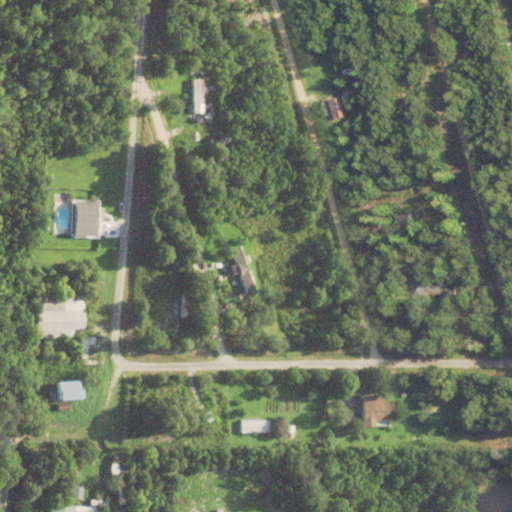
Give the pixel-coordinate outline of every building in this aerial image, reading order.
[(204,12),(202,6),(200,6),(198,0),(211,0),(212,3),(209,4),(210,10),(204,12)] [(376,0),(383,20),(369,25),(362,4),(366,3),(364,0),(376,0)] [(493,0),(503,0),(506,9),(497,11),(493,0)] [(244,27),(244,22),(242,23),(241,15),(243,15),(242,10),(247,9),(249,26),(244,27)] [(316,14),(325,13),(326,21),(316,21),(316,14)] [(475,44),(476,48),(475,48),(476,50),(471,52),(467,38),(472,36),(474,44),(475,44)] [(469,60),(484,51),(486,56),(472,64),(469,60)] [(330,74),(346,71),(347,76),(331,79),(330,74)] [(356,103),(347,106),(343,93),(345,92),(344,88),(347,87),(349,91),(358,89),(356,80),(349,82),(348,78),(360,74),(361,78),(368,76),(372,92),(354,97),(356,103)] [(190,80),(199,79),(200,112),(191,113),(190,80)] [(330,101),(340,98),(346,117),(336,120),(330,101)] [(209,136),(225,129),(228,137),(213,144),(209,136)] [(196,158),(199,156),(205,164),(202,166),(196,158)] [(53,196),(53,186),(72,187),(71,197),(53,196)] [(71,236),(71,202),(92,202),(92,237),(71,236)] [(115,215),(115,221),(99,220),(99,215),(101,215),(102,213),(109,213),(109,215),(115,215)] [(398,217),(411,213),(415,226),(402,230),(398,217)] [(228,250),(235,247),(251,291),(243,293),(228,250)] [(477,267),(478,274),(477,274),(478,279),(473,279),(473,277),(468,277),(467,268),(471,268),(471,263),(476,263),(476,268),(477,267)] [(433,306),(421,306),(421,302),(412,302),(412,275),(458,275),(458,304),(442,304),(442,295),(433,295),(433,306)] [(80,293),(81,330),(70,330),(70,339),(32,340),(31,284),(75,283),(75,293),(80,293)] [(258,302),(258,305),(260,305),(261,310),(242,312),(242,307),(245,307),(245,303),(248,303),(248,300),(254,299),(254,302),(258,302)] [(90,328),(97,327),(98,336),(91,337),(90,328)] [(84,345),(83,360),(76,359),(77,338),(91,338),(91,345),(84,345)] [(52,383),(73,381),(74,400),(53,402),(52,383)] [(210,392),(220,390),(226,436),(217,437),(210,392)] [(369,421),(369,428),(357,428),(357,397),(377,397),(377,404),(386,404),(386,421),(369,421)] [(30,402),(33,398),(46,408),(43,412),(30,402)] [(202,423),(202,419),(200,419),(199,411),(201,411),(200,407),(205,406),(207,423),(202,423)] [(336,434),(336,430),(334,430),(333,423),(335,422),(335,417),(340,417),(341,434),(336,434)] [(237,421),(272,421),(273,433),(237,434),(237,421)] [(115,501),(126,501),(127,464),(109,464),(108,475),(115,476),(115,501)]
